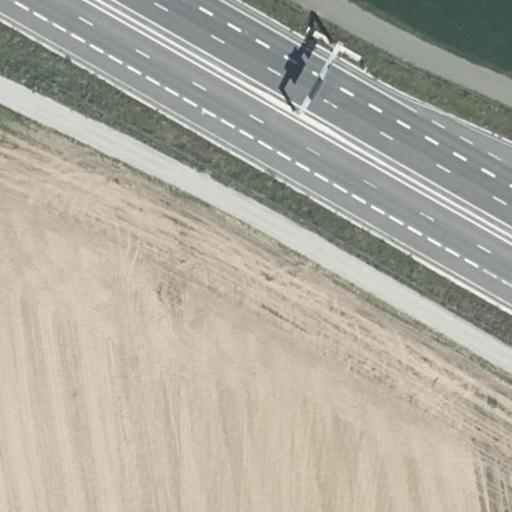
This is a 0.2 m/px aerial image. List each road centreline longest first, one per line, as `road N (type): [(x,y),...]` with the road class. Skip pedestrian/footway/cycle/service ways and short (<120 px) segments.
road 1 (track): [(0,89),(252,213),(511,360)]
road 2 (trunk): [(47,0),(511,265)]
road 3 (trunk): [(511,208),(147,0)]
road 4 (track): [(304,0),(511,122)]
